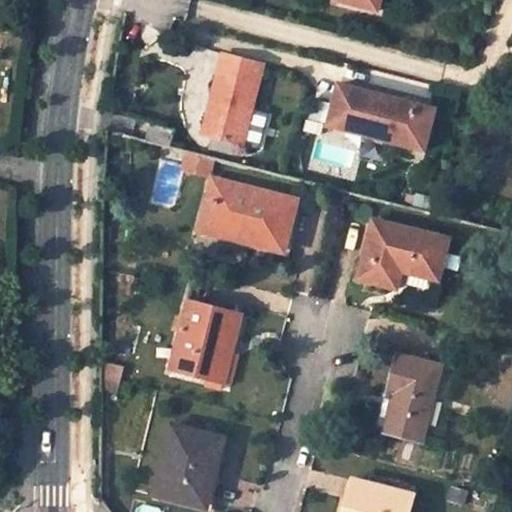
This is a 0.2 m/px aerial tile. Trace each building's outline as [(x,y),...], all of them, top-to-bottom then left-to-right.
[(340,0),(381,10),(383,0),(340,0)] [(264,65),(225,55),(203,133),(258,148),(267,113),(252,109),(264,65)] [(436,108),(339,83),(328,125),(425,150),(436,108)] [(151,123),(146,140),(170,146),(174,129),(151,123)] [(293,200),(215,180),(209,202),(216,204),(209,231),(231,236),(233,227),(265,234),(263,244),(262,246),(284,252),(292,222),(287,220),(293,200)] [(292,222),(297,201),(293,200),(287,220),(292,222)] [(216,204),(209,202),(202,229),(209,231),(216,204)] [(449,238),(375,221),(360,279),(396,288),(401,270),(439,279),(449,238)] [(231,236),(263,244),(265,234),(233,227),(231,236)] [(241,315),(191,302),(173,368),(212,379),(222,344),(233,347),(241,315)] [(224,382),(233,347),(222,344),(212,379),(224,382)] [(442,365),(399,355),(389,391),(396,394),(386,430),(424,440),(442,365)] [(225,438),(174,425),(156,495),(202,506),(211,471),(216,472),(225,438)] [(207,508),(216,472),(211,471),(202,506),(207,508)] [(410,511),(415,493),(354,478),(345,511),(410,511)]
